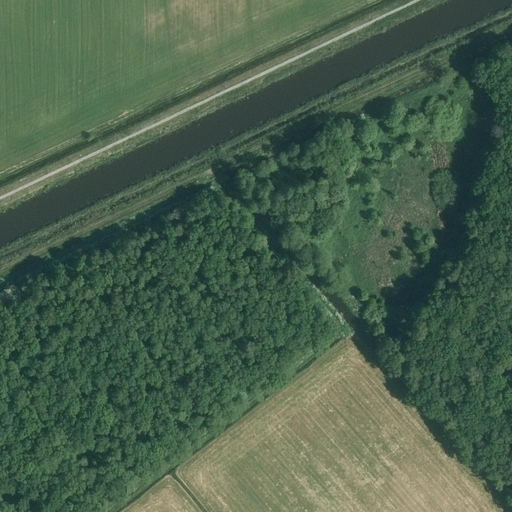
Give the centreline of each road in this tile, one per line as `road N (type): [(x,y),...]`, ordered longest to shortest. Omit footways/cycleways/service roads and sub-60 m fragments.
road 1 (track): [(511,21),(202,167)]
road 2 (track): [(202,167),(0,263)]
